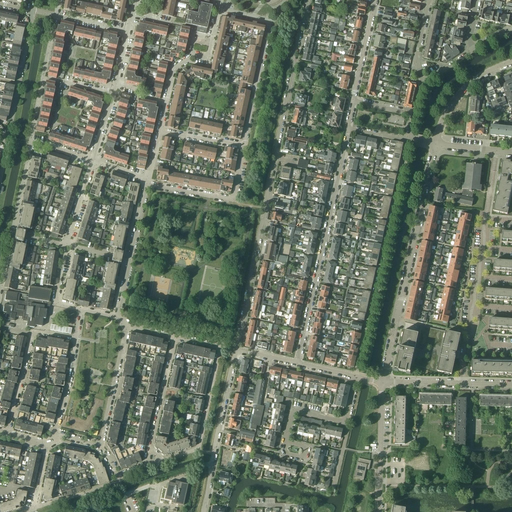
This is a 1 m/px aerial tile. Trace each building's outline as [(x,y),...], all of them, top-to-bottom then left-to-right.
[(76,1),(76,0),(62,0),(63,1),(65,2),(63,10),(74,12),(76,1)] [(126,1),(120,0),(114,0),(113,9),(110,20),(123,23),(126,9),(124,9),(126,1)] [(86,4),(86,3),(76,1),(74,12),(84,14),(86,4)] [(403,2),(403,5),(410,6),(409,10),(408,13),(414,14),(415,12),(415,10),(419,11),(420,6),(410,4),(411,3),(404,2),(405,2),(403,2)] [(205,34),(212,6),(199,3),(197,14),(188,12),(185,24),(196,26),(195,32),(205,34)] [(461,11),(467,13),(468,10),(469,10),(470,5),(462,3),(461,8),(461,11)] [(323,13),(325,7),(314,5),(313,11),(323,13)] [(365,12),(366,9),(351,6),(350,10),(358,11),(358,13),(364,15),(364,14),(365,14),(365,12)] [(113,9),(102,7),(100,17),(100,18),(110,20),(113,9)] [(164,10),(163,13),(162,13),(162,15),(174,18),(175,16),(173,15),(174,12),(164,10)] [(416,22),(417,16),(406,14),(407,13),(398,11),(397,16),(406,18),(406,17),(409,17),(409,20),(416,22)] [(459,14),(458,19),(467,21),(468,16),(466,15),(467,13),(461,11),(460,12),(460,14),(459,14)] [(382,21),(382,23),(382,24),(389,25),(395,27),(396,19),(393,19),(394,15),(384,13),(383,21),(382,21)] [(11,23),(13,15),(8,14),(6,22),(5,22),(5,25),(6,25),(7,22),(11,23)] [(17,20),(18,16),(13,15),(11,23),(16,24),(20,22),(19,21),(17,20)] [(243,22),(234,20),(234,18),(229,16),(229,19),(233,20),(230,31),(241,33),(243,22)] [(220,17),(217,31),(219,31),(217,39),(228,41),(230,31),(233,20),(229,19),(220,17)] [(457,25),(456,28),(463,29),(464,26),(465,27),(467,21),(458,19),(456,25),(457,25)] [(361,26),(362,24),(350,21),(350,24),(355,25),(354,28),(361,29),(362,28),(362,27),(361,26)] [(24,31),(25,26),(20,25),(21,23),(20,22),(16,24),(15,29),(24,31)] [(67,32),(69,23),(61,22),(60,24),(60,25),(60,26),(57,26),(56,31),(65,33),(67,32)] [(138,26),(136,26),(135,31),(143,33),(146,32),(147,23),(139,22),(139,24),(139,25),(138,26)] [(262,37),(265,25),(251,22),(251,24),(243,22),(241,33),(251,35),(262,37)] [(385,33),(386,27),(379,25),(377,32),(383,33),(382,35),(390,36),(391,34),(385,33)] [(160,35),(162,27),(157,26),(155,34),(154,37),(156,37),(156,34),(160,35)] [(179,26),(177,37),(187,39),(188,34),(189,34),(190,29),(179,26)] [(454,27),(452,35),(463,38),(464,32),(463,32),(463,29),(456,28),(454,27)] [(395,29),(395,31),(404,33),(403,38),(409,39),(409,37),(413,38),(414,33),(413,33),(414,30),(407,28),(406,31),(403,30),(395,29)] [(89,39),(91,31),(86,30),(84,38),(83,38),(82,41),(84,41),(85,38),(89,39)] [(318,38),(319,32),(316,31),(309,30),(308,35),(318,38)] [(21,41),(23,36),(14,34),(14,33),(11,32),(11,34),(14,35),(13,39),(21,41)] [(99,42),(101,33),(96,32),(94,40),(93,40),(92,43),(94,44),(95,41),(99,42)] [(117,34),(109,32),(107,41),(108,43),(117,45),(118,39),(116,39),(116,37),(116,36),(117,34)] [(251,35),(249,46),(260,48),(262,37),(251,35)] [(452,35),(450,44),(454,45),(460,46),(460,43),(462,43),(463,38),(452,35)] [(384,49),(386,38),(376,36),(375,40),(377,40),(376,47),(384,49)] [(177,37),(175,48),(176,48),(176,47),(185,49),(190,50),(190,47),(187,46),(187,44),(186,44),(187,39),(177,37)] [(217,39),(216,46),(214,46),(213,51),(215,52),(213,60),(223,62),(228,41),(217,39)] [(19,51),(20,46),(12,44),(12,43),(9,43),(8,45),(12,45),(11,49),(19,51)] [(403,54),(406,45),(397,43),(395,52),(403,54)] [(460,54),(456,47),(451,50),(447,45),(444,47),(445,49),(447,53),(452,59),(460,54)] [(355,51),(344,49),(339,47),(338,50),(346,52),(345,54),(346,55),(354,56),(355,56),(356,54),(355,53),(355,51)] [(0,78),(14,82),(19,57),(21,51),(19,51),(11,49),(8,48),(7,51),(10,51),(9,57),(5,57),(5,58),(4,63),(8,64),(7,67),(3,67),(2,70),(6,71),(5,77),(0,76),(0,78)] [(445,54),(443,56),(447,62),(452,59),(447,53),(445,49),(443,51),(445,54)] [(340,58),(340,55),(333,53),(331,61),(336,62),(337,57),(340,58)] [(139,60),(140,56),(131,54),(130,59),(139,61),(138,62),(141,62),(142,60),(139,60)] [(311,62),(312,56),(304,54),(302,60),(311,62)] [(353,60),(354,58),(340,55),(340,58),(346,59),(345,62),(353,64),(353,63),(354,63),(354,61),(353,60)] [(113,59),(105,58),(105,57),(102,56),(102,58),(105,59),(104,63),(112,64),(113,59)] [(213,60),(210,70),(202,69),(199,78),(199,79),(210,82),(212,74),(216,75),(216,72),(221,73),(223,62),(213,60)] [(352,68),(352,66),(335,62),(335,65),(344,67),(343,70),(351,72),(351,71),(352,70),(352,69),(352,68)] [(382,69),(383,66),(373,64),(372,64),(372,66),(371,69),(384,72),(384,69),(382,69)] [(81,67),(79,66),(79,69),(74,68),(72,77),(78,78),(80,70),(81,70),(81,67)] [(190,69),(187,71),(185,68),(182,70),(184,73),(181,75),(178,74),(176,85),(185,87),(186,84),(196,77),(199,78),(202,69),(191,66),(190,69)] [(91,69),(89,69),(89,72),(85,71),(83,79),(88,80),(90,72),(91,72),(91,69)] [(310,80),(311,74),(310,74),(311,70),(305,69),(304,74),(301,73),(300,77),(299,79),(300,80),(299,81),(305,82),(307,83),(308,80),(310,80)] [(165,73),(157,72),(157,71),(154,70),(153,72),(156,73),(155,77),(164,78),(165,73)] [(110,75),(102,73),(99,74),(98,82),(106,84),(106,82),(106,81),(107,79),(109,80),(110,75)] [(134,75),(126,73),(124,79),(127,79),(126,81),(126,82),(125,84),(133,86),(135,77),(134,75)] [(349,80),(350,77),(338,74),(337,78),(341,78),(340,82),(349,84),(349,83),(350,81),(349,80)] [(506,84),(502,86),(506,96),(509,104),(511,111),(511,95),(509,89),(511,87),(511,77),(511,75),(510,75),(510,74),(507,75),(508,76),(503,78),(506,84)] [(378,84),(379,81),(369,79),(368,80),(368,81),(368,82),(368,84),(380,87),(381,85),(378,84)] [(500,88),(497,80),(491,83),(494,91),(500,88)] [(53,96),(54,90),(55,88),(54,87),(55,82),(46,81),(44,91),(45,91),(43,101),(42,100),(40,111),(41,111),(39,121),(38,121),(35,131),(44,133),(45,128),(46,128),(47,125),(48,120),(48,118),(49,116),(50,111),(50,108),(51,105),(52,100),(53,98),(53,96)] [(348,87),(349,85),(348,84),(349,84),(340,82),(340,85),(336,84),(335,87),(347,90),(348,87)] [(8,117),(13,92),(14,86),(0,83),(0,85),(4,86),(3,92),(0,91),(0,95),(2,96),(1,102),(0,102),(0,106),(0,114),(7,116),(8,117)] [(491,83),(485,85),(488,93),(489,95),(491,94),(495,93),(494,91),(491,83)] [(379,92),(380,87),(368,84),(367,89),(379,92)] [(162,88),(153,87),(152,92),(157,93),(156,98),(160,98),(162,88)] [(80,91),(75,89),(73,97),(72,97),(71,100),(73,100),(73,97),(77,99),(80,91)] [(250,92),(244,90),(238,89),(238,91),(239,91),(238,95),(249,97),(250,92)] [(85,92),(82,100),(81,100),(80,103),(82,103),(83,101),(87,102),(90,94),(85,92)] [(102,98),(95,95),(92,103),(93,106),(101,108),(103,103),(101,103),(101,101),(102,100),(102,98)] [(304,104),(304,101),(308,102),(309,97),(306,96),(306,97),(297,95),(296,99),(295,99),(295,101),(295,102),(296,103),(296,106),(304,108),(305,104),(304,104)] [(484,104),(485,101),(481,101),(482,96),(472,95),(471,106),(470,106),(470,108),(470,112),(480,113),(481,104),(484,104)] [(500,96),(497,97),(501,107),(507,105),(509,104),(506,96),(503,97),(504,97),(501,98),(500,96)] [(501,107),(497,97),(493,99),(494,101),(490,103),(493,111),(501,107)] [(344,107),(345,100),(334,98),(333,102),(330,101),(330,103),(344,107)] [(156,103),(148,101),(146,110),(148,112),(156,114),(157,108),(155,108),(155,106),(156,106),(156,105),(156,103)] [(342,113),(344,107),(330,103),(329,106),(336,107),(335,111),(342,113)] [(295,109),(293,116),(305,119),(306,116),(302,116),(303,111),(304,108),(296,106),(295,106),(295,109)] [(125,114),(117,111),(116,116),(124,119),(124,120),(126,121),(127,119),(124,118),(125,114)] [(327,116),(327,119),(330,119),(333,120),(340,122),(342,115),(334,113),(333,118),(327,116)] [(300,125),(301,120),(305,121),(305,119),(293,116),(292,123),(300,124),(300,125)] [(179,119),(169,117),(167,123),(165,123),(164,127),(177,130),(179,119)] [(194,118),(190,117),(188,128),(192,129),(193,130),(196,117),(194,117),(194,118)] [(96,123),(88,120),(89,120),(86,119),(85,121),(88,121),(87,125),(95,128),(96,123)] [(339,128),(340,122),(333,120),(330,119),(327,119),(326,121),(330,122),(329,126),(339,128)] [(154,124),(146,122),(146,121),(143,120),(143,122),(145,123),(145,127),(153,129),(154,124)] [(483,134),(484,129),(475,128),(475,123),(468,122),(468,125),(467,133),(474,134),(474,133),(483,134)] [(497,136),(498,126),(491,125),(490,135),(497,136)] [(242,129),(231,126),(230,133),(228,132),(227,137),(240,140),(242,129)] [(505,137),(506,127),(498,126),(497,136),(505,137)] [(307,145),(308,140),(295,137),(296,132),(299,133),(300,129),(297,129),(289,127),(288,134),(286,140),(287,141),(292,142),(307,145)] [(93,133),(85,130),(85,129),(83,128),(82,130),(85,131),(84,135),(92,138),(93,133)] [(59,135),(55,133),(53,141),(58,143),(60,135),(61,135),(62,132),(60,132),(59,135)] [(117,135),(109,133),(108,137),(116,140),(115,141),(118,142),(119,140),(116,139),(117,135)] [(69,138),(65,136),(63,145),(67,146),(70,138),(71,138),(72,135),(70,135),(69,138)] [(163,142),(162,148),(173,151),(175,140),(162,137),(161,141),(163,142)] [(90,143),(82,140),(80,141),(77,149),(85,152),(86,147),(89,148),(90,143)] [(403,146),(404,145),(403,144),(403,143),(392,141),(391,143),(396,144),(395,149),(402,150),(403,146)] [(148,146),(140,144),(140,143),(137,142),(136,144),(139,145),(139,149),(147,151),(148,146)] [(294,153),(295,146),(297,146),(297,148),(306,149),(307,145),(292,142),(292,143),(286,142),(285,150),(289,151),(289,152),(294,153)] [(103,158),(111,160),(114,152),(113,150),(104,147),(103,152),(105,153),(104,155),(103,158)] [(226,153),(225,159),(236,161),(238,150),(224,148),(224,152),(226,153)] [(121,163),(123,155),(124,156),(125,153),(123,152),(123,155),(119,154),(116,162),(121,163)] [(59,156),(54,154),(51,164),(56,165),(59,156)] [(64,157),(59,156),(56,165),(61,167),(64,157)] [(39,169),(41,159),(32,157),(30,167),(39,169)] [(146,161),(138,159),(136,168),(144,170),(146,161)] [(306,170),(308,161),(299,159),(297,168),(306,170)] [(361,164),(361,161),(353,159),(352,161),(350,160),(349,164),(358,166),(360,167),(364,168),(365,165),(361,164)] [(511,161),(502,161),(501,176),(500,180),(493,211),(507,215),(511,214),(511,161)] [(386,165),(385,169),(390,170),(397,172),(398,168),(399,167),(399,166),(398,166),(391,164),(387,163),(386,165)] [(436,188),(433,201),(440,203),(442,202),(443,200),(441,199),(442,195),(453,197),(452,200),(456,200),(455,202),(472,206),(472,205),(473,205),(473,204),(472,203),(473,199),(472,198),(473,192),(474,192),(474,190),(481,191),(482,186),(480,185),(482,165),(478,165),(470,164),(467,164),(466,164),(464,184),(462,184),(462,189),(463,189),(462,196),(460,196),(457,195),(454,195),(443,192),(443,189),(436,188)] [(36,179),(39,169),(30,167),(27,177),(36,179)] [(73,167),(70,177),(78,180),(81,170),(73,167)] [(157,167),(155,180),(166,182),(168,171),(161,170),(162,167),(157,167)] [(304,183),(306,173),(301,172),(301,171),(282,167),(280,178),(304,183)] [(396,179),(396,178),(396,177),(397,175),(380,171),(379,174),(386,175),(386,174),(389,175),(388,179),(395,180),(395,179),(396,179)] [(114,184),(118,174),(112,173),(110,179),(106,178),(106,179),(110,181),(109,182),(114,184)] [(96,174),(92,184),(101,187),(104,177),(96,174)] [(126,182),(127,177),(122,176),(119,186),(124,187),(125,184),(128,184),(128,182),(126,182)] [(78,180),(70,177),(66,187),(75,189),(78,180)] [(228,181),(221,180),(219,191),(230,193),(233,180),(228,179),(228,181)] [(139,185),(130,183),(128,193),(137,195),(139,185)] [(292,188),(289,187),(289,185),(280,183),(279,189),(292,192),(292,188)] [(92,184),(89,194),(98,197),(101,187),(92,184)] [(379,187),(378,189),(381,190),(386,191),(385,194),(392,195),(393,194),(393,193),(393,192),(393,190),(386,189),(381,188),(379,187)] [(137,195),(128,193),(126,203),(133,204),(133,205),(135,205),(137,195)] [(325,201),(325,199),(313,196),(312,198),(318,199),(317,202),(324,204),(324,203),(325,203),(326,201),(325,201)] [(391,201),(391,198),(379,196),(379,198),(384,199),(383,202),(390,204),(390,203),(391,203),(391,201)] [(89,201),(88,206),(98,209),(99,204),(89,201)] [(275,203),(275,205),(276,205),(275,209),(283,211),(284,207),(288,208),(289,208),(290,205),(289,205),(276,202),(276,203),(275,203)] [(24,207),(22,217),(19,229),(16,229),(15,235),(24,236),(26,229),(29,229),(34,209),(24,207)] [(462,211),(460,219),(470,221),(471,216),(466,215),(466,212),(462,211)] [(281,221),(282,215),(279,215),(279,214),(273,213),(272,220),(278,221),(281,221)] [(307,215),(306,218),(310,219),(313,220),(312,223),(320,225),(321,219),(314,218),(311,217),(311,216),(307,215)] [(349,222),(345,221),(346,218),(338,216),(337,221),(348,224),(348,225),(352,226),(353,223),(349,222)] [(128,224),(118,222),(115,221),(114,227),(115,227),(116,227),(126,229),(125,229),(127,229),(128,224)] [(116,227),(115,227),(111,247),(114,248),(114,252),(113,255),(113,256),(122,258),(122,257),(123,252),(121,252),(125,229),(126,229),(116,227)] [(279,238),(280,233),(278,232),(278,229),(271,227),(268,241),(281,243),(282,238),(279,238)] [(370,229),(369,231),(371,231),(371,234),(376,236),(383,237),(383,236),(384,235),(383,234),(384,232),(372,229),(370,229)] [(511,243),(511,232),(502,231),(501,242),(511,243)] [(383,237),(376,236),(371,234),(370,236),(375,237),(375,241),(382,242),(382,241),(382,240),(383,237)] [(24,236),(15,235),(14,240),(16,241),(11,263),(21,265),(22,265),(26,245),(22,244),(24,236)] [(281,243),(268,241),(264,260),(274,262),(286,264),(288,257),(278,255),(281,243)] [(380,248),(381,245),(369,243),(368,245),(374,246),(373,249),(380,251),(380,250),(381,248),(380,248)] [(314,251),(314,249),(302,247),(302,249),(307,250),(306,253),(313,255),(313,254),(314,254),(314,251)] [(341,253),(338,252),(338,250),(331,248),(330,252),(331,252),(330,254),(342,256),(343,254),(340,254),(341,253)] [(378,258),(379,256),(372,254),(366,253),(366,255),(371,256),(371,260),(377,261),(378,260),(378,258)] [(113,285),(117,270),(118,263),(121,263),(122,258),(113,256),(111,264),(108,263),(104,279),(103,283),(105,284),(113,285)] [(511,272),(511,261),(494,260),(493,271),(511,272)] [(271,269),(272,263),(263,261),(262,267),(271,269)] [(11,263),(10,263),(9,268),(19,270),(22,271),(23,265),(22,265),(21,265),(11,263)] [(375,271),(376,269),(364,266),(363,268),(368,269),(368,273),(375,274),(375,273),(375,272),(375,271)] [(269,276),(271,269),(262,267),(260,274),(266,275),(269,276)] [(260,274),(259,281),(266,282),(268,283),(269,276),(266,275),(260,274)] [(373,279),(367,278),(361,276),(361,278),(366,280),(365,283),(372,285),(372,284),(373,283),(373,282),(373,279)] [(67,279),(65,289),(74,291),(76,281),(69,279),(67,279)] [(259,281),(258,288),(265,289),(266,290),(268,283),(266,282),(259,281)] [(51,289),(30,286),(28,297),(25,297),(24,301),(19,301),(20,295),(17,294),(18,293),(6,291),(5,297),(4,300),(5,301),(7,301),(9,301),(9,305),(7,305),(7,304),(6,305),(4,304),(3,312),(5,312),(5,313),(6,313),(7,313),(6,320),(8,320),(8,321),(9,320),(14,321),(15,317),(17,317),(22,317),(21,321),(24,321),(24,322),(25,321),(25,322),(26,322),(27,322),(27,324),(26,324),(27,325),(26,327),(34,328),(34,325),(37,326),(38,326),(42,327),(43,318),(45,319),(47,310),(48,310),(48,308),(49,308),(50,302),(49,302),(51,289)] [(65,289),(63,299),(72,301),(74,291),(65,289)] [(370,295),(371,294),(370,293),(371,292),(358,289),(358,292),(363,293),(362,297),(369,299),(370,295)] [(511,301),(511,290),(486,289),(485,300),(511,301)] [(264,298),(265,292),(257,290),(256,296),(264,298)] [(263,305),(264,298),(256,296),(254,303),(263,305)] [(303,301),(304,299),(303,298),(295,296),(293,296),(292,302),(302,304),(303,301)] [(254,303),(253,310),(260,311),(261,312),(262,312),(264,312),(265,306),(263,305),(254,303)] [(418,310),(419,305),(409,303),(407,308),(420,311),(420,310),(418,310)] [(366,311),(367,309),(367,308),(360,307),(355,306),(354,308),(359,309),(359,313),(366,314),(366,313),(367,312),(366,311)] [(419,316),(420,311),(407,308),(406,313),(419,316)] [(262,312),(261,312),(260,311),(253,310),(251,317),(260,319),(262,312)] [(511,330),(511,319),(489,318),(489,329),(511,330)] [(251,319),(249,326),(257,327),(259,328),(260,328),(261,322),(258,321),(251,319)] [(361,331),(363,324),(353,322),(352,328),(361,331)] [(51,323),(50,329),(71,333),(72,327),(51,323)] [(249,326),(248,333),(255,334),(256,329),(258,330),(259,328),(256,327),(249,326)] [(461,335),(420,326),(418,333),(404,330),(400,347),(398,347),(397,352),(399,353),(395,369),(399,369),(398,371),(406,373),(406,371),(410,372),(411,366),(452,375),(455,357),(457,358),(459,352),(457,352),(461,335)] [(255,341),(256,334),(255,334),(248,333),(246,339),(255,341)] [(163,361),(166,348),(164,348),(164,350),(161,349),(160,349),(161,345),(160,344),(159,346),(156,345),(152,345),(152,343),(151,342),(149,342),(149,344),(145,343),(141,342),(142,341),(140,340),(139,340),(138,342),(135,341),(131,340),(132,338),(129,338),(126,353),(134,355),(133,357),(135,357),(135,356),(154,360),(154,362),(155,362),(156,360),(163,361)] [(253,348),(255,341),(246,339),(245,346),(253,348)] [(259,342),(257,348),(267,350),(269,350),(270,344),(268,344),(259,342)] [(55,346),(51,345),(48,345),(48,343),(47,343),(46,345),(44,345),(44,347),(40,346),(37,345),(37,344),(35,343),(33,356),(41,358),(40,360),(42,360),(42,358),(58,361),(58,363),(59,363),(59,361),(67,362),(68,359),(66,359),(68,346),(65,346),(65,348),(62,347),(58,347),(59,345),(57,345),(55,344),(55,346)] [(292,350),(293,348),(284,346),(279,345),(279,347),(284,348),(283,352),(285,352),(285,353),(289,354),(290,353),(291,354),(291,353),(292,353),(292,351),(292,350)] [(211,372),(213,361),(214,356),(212,356),(211,358),(208,357),(205,356),(205,354),(203,354),(202,354),(201,355),(198,355),(194,354),(194,352),(193,352),(191,351),(191,353),(187,352),(183,352),(184,350),(182,349),(181,354),(181,353),(178,353),(178,351),(176,351),(175,354),(175,355),(173,364),(181,365),(180,368),(182,368),(183,366),(201,370),(201,372),(202,372),(203,370),(211,372)] [(20,370),(22,362),(23,359),(21,359),(13,357),(11,368),(20,370)] [(251,364),(251,361),(245,359),(245,361),(242,360),(241,366),(250,368),(252,368),(253,364),(251,364)] [(341,359),(341,361),(346,362),(346,366),(348,366),(348,367),(352,368),(352,367),(354,367),(355,365),(354,364),(355,362),(341,359)] [(511,375),(511,360),(472,360),(472,374),(511,375)] [(249,373),(250,368),(241,366),(239,372),(248,374),(248,377),(254,378),(254,375),(249,373)] [(38,382),(40,371),(41,372),(41,371),(31,370),(31,369),(30,369),(28,380),(29,381),(34,381),(38,382)] [(19,373),(10,370),(7,380),(7,381),(15,383),(16,384),(19,373)] [(286,383),(289,371),(288,371),(288,370),(286,370),(283,370),(281,383),(283,384),(283,382),(286,383)] [(292,380),(294,372),(293,372),(293,371),(291,371),(289,371),(286,383),(285,385),(288,385),(289,380),(289,379),(292,380)] [(65,375),(64,375),(54,374),(56,374),(54,385),(62,386),(63,382),(64,382),(65,375)] [(309,384),(311,376),(310,375),(308,375),(306,375),(303,389),(305,389),(306,383),(309,384)] [(131,390),(133,379),(131,379),(125,378),(124,378),(123,384),(124,384),(123,388),(121,395),(120,395),(119,401),(120,401),(120,402),(126,403),(128,404),(130,393),(127,392),(128,390),(131,390)] [(324,390),(326,379),(324,379),(324,378),(322,378),(321,378),(318,392),(320,392),(321,390),(324,390)] [(260,406),(265,381),(257,379),(253,404),(254,405),(249,429),(256,430),(257,426),(260,426),(264,407),(260,406)] [(245,388),(246,385),(245,385),(245,384),(238,382),(236,391),(241,392),(241,390),(244,391),(244,388),(245,388)] [(159,385),(157,385),(148,383),(149,383),(147,394),(155,396),(156,391),(157,391),(159,385)] [(336,391),(336,395),(347,397),(350,387),(350,386),(349,386),(341,385),(338,384),(337,390),(336,391)] [(60,400),(61,394),(60,394),(61,389),(53,387),(50,397),(49,397),(59,400),(58,400),(60,400)] [(451,405),(451,395),(420,394),(420,405),(451,405)] [(336,395),(333,405),(345,408),(347,397),(336,395)] [(153,402),(154,398),(146,396),(144,407),(152,409),(153,409),(155,403),(153,402)] [(511,407),(511,401),(511,396),(480,396),(480,406),(511,407)] [(198,400),(195,399),(193,404),(204,407),(205,403),(204,403),(205,398),(198,397),(198,400)] [(406,413),(406,397),(396,397),(395,413),(406,413)] [(466,414),(466,398),(456,398),(456,414),(466,414)] [(172,413),(174,402),(165,400),(164,403),(165,404),(164,411),(172,413)] [(0,404),(0,403),(0,418),(3,419),(3,421),(5,421),(8,409),(9,409),(10,406),(2,404),(2,402),(1,402),(0,404)] [(285,412),(286,406),(282,405),(277,404),(275,404),(274,403),(273,409),(276,410),(285,412)] [(204,407),(193,404),(192,410),(195,411),(195,413),(201,415),(202,410),(203,410),(204,407)] [(45,415),(29,411),(29,409),(28,408),(27,410),(19,408),(15,424),(18,424),(18,423),(21,423),(24,424),(24,426),(26,427),(28,427),(29,425),(32,426),(35,427),(34,429),(36,429),(37,428),(40,428),(40,430),(42,431),(43,426),(48,423),(53,425),(54,421),(49,420),(49,418),(47,417),(48,414),(46,413),(45,415)] [(194,416),(191,415),(190,421),(194,422),(200,423),(201,419),(200,419),(201,415),(195,413),(194,416)] [(405,428),(406,413),(395,413),(395,428),(405,428)] [(465,430),(466,414),(456,414),(455,430),(465,430)] [(239,429),(241,421),(230,419),(228,427),(239,429)] [(115,445),(120,424),(112,422),(111,426),(110,426),(107,439),(108,439),(107,445),(111,451),(113,450),(118,448),(117,446),(115,445)] [(190,424),(189,429),(199,431),(200,428),(199,428),(200,423),(194,422),(193,424),(190,424)] [(319,436),(322,424),(321,424),(320,428),(315,427),(313,435),(319,436)] [(325,434),(327,426),(322,424),(319,436),(319,437),(320,433),(325,434)] [(405,444),(405,428),(395,428),(395,444),(405,444)] [(199,431),(189,429),(188,435),(191,435),(190,438),(195,439),(196,440),(197,435),(198,435),(199,431)] [(465,446),(465,430),(455,430),(455,445),(465,446)] [(242,435),(241,439),(245,440),(245,441),(253,443),(254,438),(246,436),(242,435)] [(163,456),(195,446),(196,443),(195,443),(195,439),(190,438),(188,438),(166,445),(165,444),(166,438),(156,436),(156,440),(156,441),(159,442),(162,442),(162,444),(159,444),(158,443),(156,443),(155,443),(154,448),(156,450),(157,449),(162,453),(161,454),(163,456)] [(233,444),(234,441),(226,439),(226,440),(225,441),(225,442),(226,443),(225,445),(238,448),(238,445),(233,444)] [(139,457),(137,453),(138,453),(143,451),(143,450),(144,450),(145,447),(135,444),(135,446),(133,447),(130,448),(120,452),(118,448),(113,450),(119,465),(121,464),(120,463),(123,461),(126,460),(127,462),(129,461),(131,460),(130,458),(133,457),(136,456),(137,458),(139,457)] [(249,461),(251,450),(240,447),(239,452),(244,453),(243,459),(249,461)] [(103,468),(100,458),(96,459),(94,457),(95,454),(85,452),(84,452),(82,460),(88,462),(92,466),(94,471),(103,468)] [(429,472),(429,455),(414,455),(414,462),(409,462),(409,471),(429,472)] [(369,470),(371,461),(359,458),(354,477),(363,479),(366,469),(369,470)] [(103,468),(94,471),(96,476),(105,472),(104,467),(103,468)] [(230,485),(232,475),(220,472),(219,478),(220,478),(219,481),(224,482),(224,483),(227,484),(228,484),(230,485)] [(87,478),(82,480),(85,490),(90,488),(87,478)] [(53,497),(55,487),(56,481),(55,481),(45,479),(41,499),(40,501),(41,503),(45,501),(45,502),(54,499),(53,497)] [(171,503),(183,506),(188,484),(175,482),(175,484),(168,482),(164,499),(171,501),(171,503)] [(23,491),(16,490),(15,495),(13,496),(23,506),(24,504),(27,493),(25,493),(26,492),(23,491)] [(5,511),(22,507),(23,506),(13,496),(12,498),(0,501),(0,511),(5,511)]
